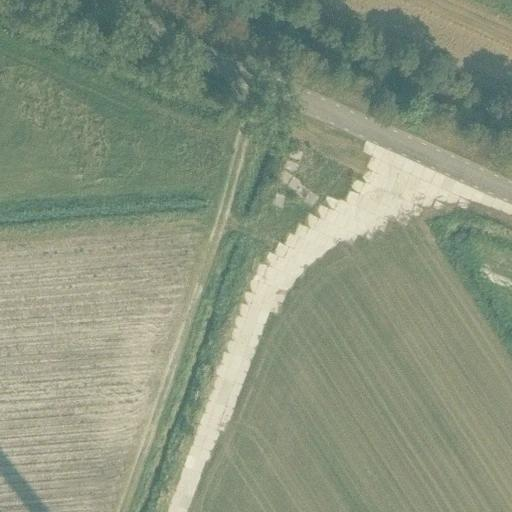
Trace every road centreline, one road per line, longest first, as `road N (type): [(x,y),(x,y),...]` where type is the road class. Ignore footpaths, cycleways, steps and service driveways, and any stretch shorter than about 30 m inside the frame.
road 1 (unclassified): [(511,192),(77,0)]
road 2 (track): [(178,511),(258,299),(290,259),(440,160)]
